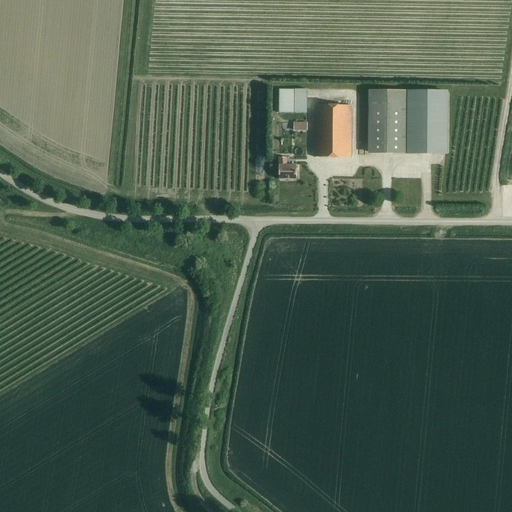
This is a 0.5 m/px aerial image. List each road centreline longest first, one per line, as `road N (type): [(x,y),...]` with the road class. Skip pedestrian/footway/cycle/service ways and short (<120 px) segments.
road 1 (unclassified): [(236,511),(203,475),(202,437),(255,221)]
road 2 (unclassified): [(255,221),(103,217),(53,203),(0,173)]
road 3 (unclassified): [(511,223),(255,221)]
